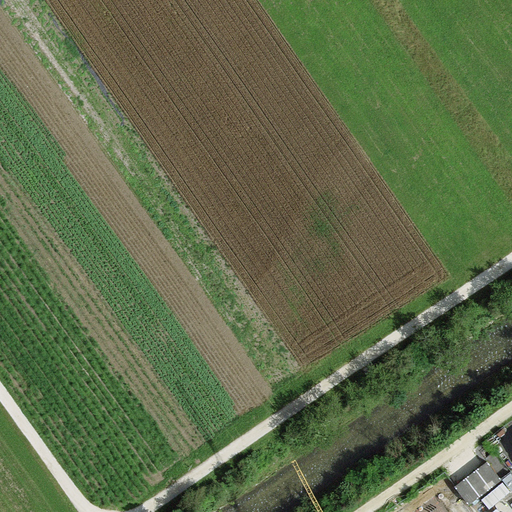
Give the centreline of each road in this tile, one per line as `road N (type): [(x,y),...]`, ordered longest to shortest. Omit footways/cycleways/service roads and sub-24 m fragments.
road 1 (track): [(136,511),(511,256)]
road 2 (track): [(362,511),(511,409)]
road 3 (track): [(0,395),(82,511)]
